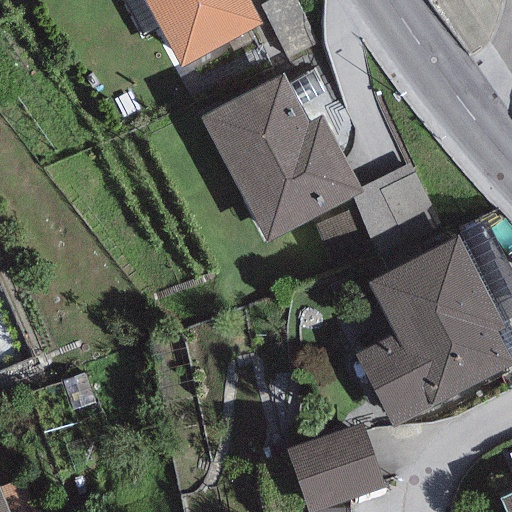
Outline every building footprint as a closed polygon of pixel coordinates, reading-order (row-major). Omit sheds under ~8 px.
[(245,0),(141,0),(177,68),(258,26),(245,0)] [(295,0),(273,0),(261,6),(288,61),(318,46),(295,0)] [(283,74),(199,119),(265,244),(351,198),(363,192),(360,188),(322,115),(309,122),(283,74)] [(410,165),(360,188),(363,192),(351,198),(356,209),(377,254),(380,260),(440,229),(410,165)] [(356,209),(315,225),(334,269),(377,254),(356,209)] [(511,273),(487,224),(458,238),(501,322),(506,320),(511,316),(511,273)] [(394,336),(355,356),(391,427),(511,366),(508,360),(494,332),(504,327),(501,322),(458,238),(367,283),(394,336)] [(511,358),(511,331),(506,320),(501,322),(504,327),(494,332),(508,360),(511,358)] [(286,450),(306,511),(310,511),(382,488),(361,425),(286,450)] [(10,511),(0,487),(0,511),(10,511)] [(504,511),(511,511),(511,493),(499,499),(504,511)]
